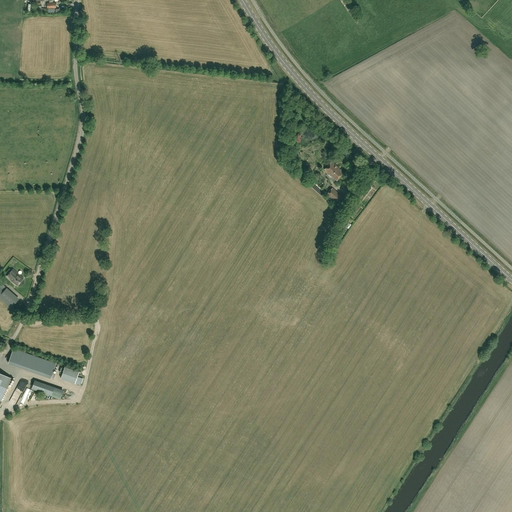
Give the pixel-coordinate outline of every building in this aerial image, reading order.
[(336,181),(344,172),(332,161),(324,169),(336,181)] [(339,204),(344,198),(332,188),(327,194),(339,204)] [(17,285),(24,278),(13,269),(6,276),(17,285)] [(18,299),(14,296),(7,304),(11,308),(18,299)] [(13,349),(8,363),(16,366),(21,351),(13,349)] [(79,371),(65,366),(61,378),(75,383),(79,371)] [(0,399),(11,378),(0,371),(0,399)] [(45,394),(48,384),(37,380),(36,382),(34,382),(31,389),(45,394)]
